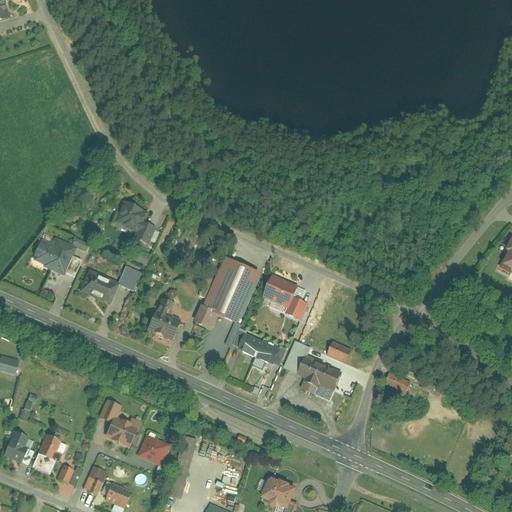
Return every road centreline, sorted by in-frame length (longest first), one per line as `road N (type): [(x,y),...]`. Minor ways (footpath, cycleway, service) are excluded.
road 1 (residential): [(410,317),(204,221),(120,164),(41,0)]
road 2 (tertiary): [(351,455),(0,299)]
road 3 (track): [(511,201),(410,317)]
road 4 (unclassified): [(410,317),(375,372),(351,455)]
road 5 (tertiary): [(469,511),(351,455)]
